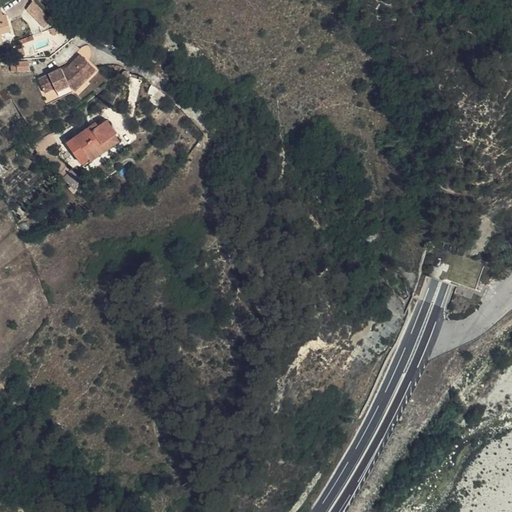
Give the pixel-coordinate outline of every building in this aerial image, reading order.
[(33,0),(30,3),(38,11),(45,4),(40,0),(33,0)] [(45,4),(38,11),(48,22),(55,15),(45,4)] [(4,17),(1,11),(0,8),(0,36),(2,36),(0,30),(11,26),(7,15),(4,17)] [(30,49),(26,42),(21,45),(25,52),(30,49)] [(76,73),(78,77),(83,82),(104,60),(88,46),(75,60),(71,63),(69,60),(47,73),(54,86),(64,80),(76,73)] [(146,77),(137,68),(134,71),(143,80),(146,77)] [(66,83),(78,77),(76,73),(64,80),(66,83)] [(110,113),(103,119),(106,123),(113,116),(110,113)] [(106,123),(103,119),(76,143),(95,164),(102,157),(99,153),(112,142),(115,146),(127,136),(122,130),(123,128),(113,116),(106,123)] [(74,178),(80,171),(75,165),(54,148),(64,141),(58,134),(43,146),(48,153),(47,154),(66,170),(74,178)] [(99,153),(102,157),(115,146),(112,142),(99,153)] [(91,183),(80,171),(74,178),(84,189),(91,183)] [(457,282),(475,288),(484,264),(466,257),(457,282)]
